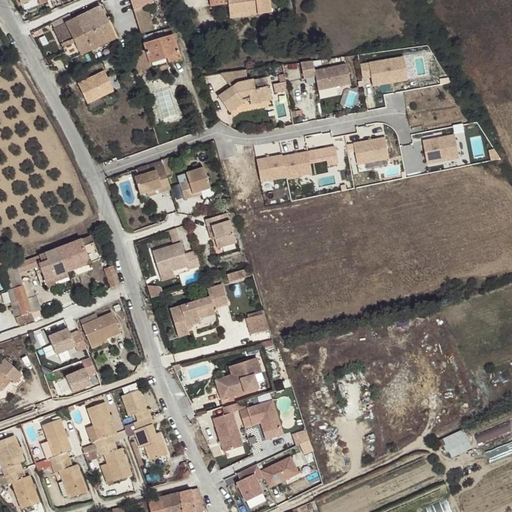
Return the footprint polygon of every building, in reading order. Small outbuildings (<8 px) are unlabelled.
[(153,3),(153,2),(152,0),(135,0),(130,2),(139,35),(154,31),(147,5),(153,3)] [(271,13),(269,0),(208,0),(210,7),(227,5),(229,15),(257,12),(257,14),(271,13)] [(115,38),(100,8),(54,30),(69,61),(115,38)] [(166,59),(168,64),(180,60),(173,35),(143,44),(145,50),(149,64),(166,59)] [(131,60),(137,79),(167,69),(166,65),(168,64),(166,59),(149,64),(145,50),(135,53),(136,59),(131,60)] [(397,55),(362,62),(367,86),(401,80),(397,55)] [(313,61),(301,63),(304,80),(315,77),(318,91),(351,85),(346,64),(316,70),(313,61)] [(245,70),(220,74),(231,88),(218,97),(229,112),(244,102),(243,101),(249,99),(251,104),(271,100),(268,87),(255,89),(253,80),(247,81),(245,70)] [(104,72),(77,86),(87,107),(115,93),(104,72)] [(286,81),(274,85),(276,93),(288,90),(286,81)] [(459,157),(455,137),(422,144),(426,164),(459,157)] [(392,159),(387,138),(354,145),(359,166),(392,159)] [(309,154),(283,158),(286,180),(313,176),(309,154)] [(283,158),(258,162),(262,184),(286,180),(283,158)] [(163,192),(171,190),(164,168),(162,161),(136,170),(138,176),(134,177),(140,195),(147,193),(162,189),(163,192)] [(164,168),(167,178),(172,176),(169,166),(164,168)] [(192,194),(201,192),(210,189),(204,168),(186,174),(188,181),(179,183),(185,200),(193,198),(192,194)] [(147,193),(148,197),(163,192),(162,189),(147,193)] [(233,207),(232,202),(220,207),(222,211),(233,207)] [(205,220),(207,228),(211,227),(215,239),(218,249),(236,243),(227,214),(205,220)] [(171,239),(178,237),(176,228),(168,231),(171,239)] [(91,236),(58,249),(67,272),(99,260),(91,236)] [(171,265),(172,271),(187,267),(189,270),(200,267),(195,251),(184,254),(181,243),(152,252),(157,270),(171,265)] [(67,272),(58,249),(17,265),(19,273),(19,272),(40,265),(46,281),(67,272)] [(17,265),(14,266),(1,270),(7,290),(23,286),(19,272),(19,273),(17,265)] [(115,272),(113,265),(104,269),(106,275),(115,272)] [(174,277),(172,271),(171,265),(157,270),(161,282),(174,277)] [(247,277),(244,270),(227,275),(230,283),(247,277)] [(69,278),(67,272),(46,281),(49,289),(57,286),(56,282),(69,278)] [(111,287),(119,284),(115,272),(106,275),(111,287)] [(27,299),(23,286),(7,290),(15,318),(19,326),(33,320),(31,313),(27,299)] [(218,305),(213,287),(198,292),(200,301),(162,312),(171,340),(181,337),(178,329),(192,325),(188,314),(218,305)] [(36,296),(27,299),(31,313),(40,311),(36,296)] [(88,346),(105,340),(120,333),(112,313),(80,326),(88,346)] [(251,335),(269,330),(265,314),(246,319),(251,335)] [(66,328),(46,336),(53,355),(74,346),(76,351),(84,348),(78,332),(69,335),(66,328)] [(107,343),(105,340),(88,346),(90,350),(107,343)] [(83,369),(64,377),(70,392),(90,384),(86,375),(94,372),(88,357),(79,361),(83,369)] [(0,392),(2,392),(0,384),(0,381),(5,376),(14,384),(21,375),(4,358),(0,362),(0,392)] [(261,373),(256,358),(235,365),(238,374),(241,373),(243,378),(217,387),(222,401),(258,388),(254,375),(261,373)] [(238,374),(235,365),(229,367),(232,375),(215,381),(217,387),(243,378),(241,373),(238,374)] [(98,372),(91,374),(93,384),(101,382),(98,372)] [(143,389),(121,397),(133,431),(155,423),(143,389)] [(273,402),(248,409),(254,425),(262,422),(266,433),(283,428),(273,402)] [(106,403),(87,410),(99,444),(119,437),(106,403)] [(234,411),(212,418),(223,454),(244,449),(234,411)] [(61,420),(42,427),(55,461),(74,453),(61,420)] [(155,423),(133,431),(148,469),(169,462),(155,423)] [(307,429),(295,433),(302,454),(314,450),(307,429)] [(472,449),(463,430),(436,442),(439,449),(444,447),(447,453),(449,452),(452,458),(472,449)] [(27,471),(14,437),(0,442),(0,465),(5,479),(27,471)] [(119,437),(99,444),(114,482),(133,475),(119,437)] [(511,441),(487,452),(490,461),(511,452),(511,441)] [(74,453),(55,461),(69,499),(88,492),(74,453)] [(291,456),(261,469),(270,488),(299,475),(291,456)] [(257,467),(236,476),(247,504),(264,496),(260,485),(264,483),(257,467)] [(33,511),(41,509),(27,471),(5,479),(17,511),(33,511)] [(204,503),(199,488),(177,494),(181,511),(193,511),(194,510),(193,503),(198,502),(200,502),(201,504),(204,503)] [(181,511),(177,494),(168,496),(172,511),(181,511)] [(172,511),(168,496),(158,499),(160,511),(172,511)] [(160,511),(158,499),(147,501),(149,511),(160,511)]
